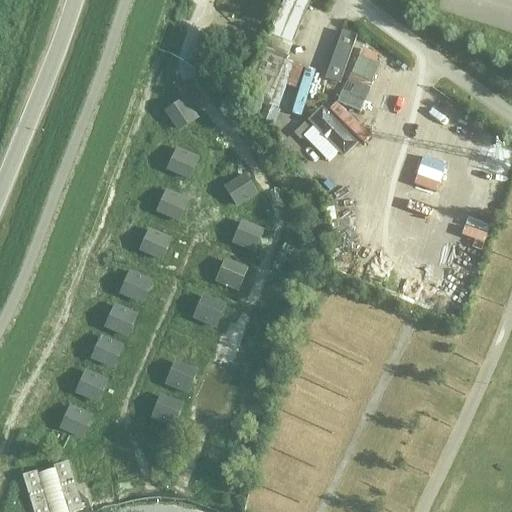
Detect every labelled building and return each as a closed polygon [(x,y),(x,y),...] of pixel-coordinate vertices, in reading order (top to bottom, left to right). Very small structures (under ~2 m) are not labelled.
[(312,3),(303,0),(287,0),(272,36),(294,46),(312,3)] [(182,105),(164,117),(176,136),(194,123),(182,105)] [(304,123),(289,117),(284,132),(299,137),(304,123)] [(196,164),(176,155),(166,175),(186,184),(196,164)] [(242,181),(224,193),(236,212),(254,200),(242,181)] [(184,205),(163,195),(154,215),(174,225),(184,205)] [(261,237),(241,227),(232,248),(252,257),(261,237)] [(166,244),(146,235),(137,255),(157,264),(166,244)] [(244,276),(224,266),(215,286),(235,296),(244,276)] [(148,287),(128,278),(119,298),(139,307),(148,287)] [(221,311),(201,301),(192,322),(212,331),(221,311)] [(136,320),(116,311),(106,331),(126,341),(136,320)] [(123,351),(102,342),(93,362),(113,371),(123,351)] [(195,377),(174,368),(165,388),(185,397),(195,377)] [(107,384),(87,374),(77,394),(97,404),(107,384)] [(180,412),(160,402),(151,422),(171,432),(180,412)] [(91,419),(71,410),(61,430),(82,440),(91,419)] [(38,478),(24,482),(32,511),(82,511),(69,468),(54,472),(56,477),(39,482),(38,478)]
